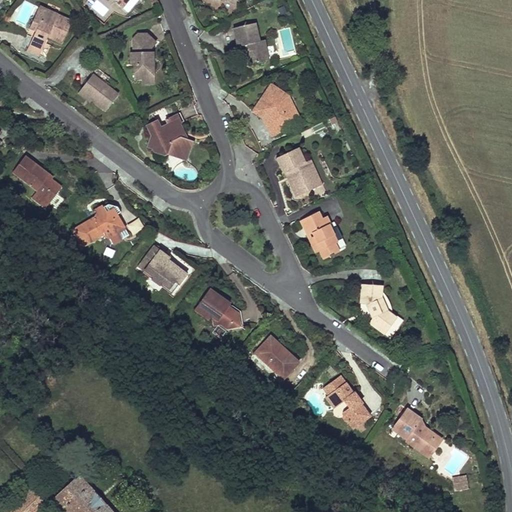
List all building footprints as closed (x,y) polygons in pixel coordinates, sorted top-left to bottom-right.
[(116,0),(119,2),(117,4),(124,11),(133,0),(116,0)] [(38,6),(29,28),(36,31),(37,27),(48,32),(47,36),(62,42),(72,21),(38,6)] [(258,41),(254,24),(232,30),(236,47),(241,45),(247,44),(249,53),(251,62),(268,58),(264,40),(258,41)] [(37,27),(36,31),(47,36),(48,32),(37,27)] [(134,83),(156,83),(155,33),(130,34),(130,67),(134,67),(134,83)] [(44,43),(33,38),(28,50),(38,55),(44,43)] [(118,91),(93,73),(81,90),(93,99),(105,108),(118,91)] [(290,98),(274,87),(254,114),(263,121),(266,116),(270,119),(272,124),(267,127),(274,140),(294,130),(288,117),(297,113),(290,98)] [(78,93),(91,102),(93,99),(81,90),(78,93)] [(288,117),(294,130),(303,126),(297,113),(288,117)] [(159,119),(147,125),(153,136),(149,146),(155,148),(157,153),(163,151),(172,155),(173,151),(187,156),(191,142),(190,142),(185,140),(181,131),(183,125),(186,124),(182,114),(167,121),(169,127),(163,130),(159,119)] [(266,116),(263,121),(264,122),(267,127),(272,124),(270,119),(266,116)] [(190,142),(183,125),(181,131),(185,140),(190,142)] [(196,144),(191,142),(187,156),(173,151),(172,155),(190,162),(196,144)] [(29,161),(30,158),(21,151),(19,153),(29,161)] [(46,170),(30,158),(29,161),(19,153),(9,167),(31,184),(47,195),(57,182),(47,175),(44,173),(46,170)] [(295,153),(275,163),(281,176),(282,175),(287,173),(298,198),(313,191),(301,166),(295,153)] [(301,166),(313,191),(319,189),(307,164),(301,166)] [(294,201),(298,198),(287,173),(282,175),(294,201)] [(41,203),(47,195),(31,184),(25,192),(41,203)] [(108,231),(118,224),(109,211),(114,208),(110,200),(105,199),(98,203),(96,200),(88,206),(93,212),(88,215),(87,213),(70,226),(69,231),(76,240),(81,241),(95,231),(101,233),(98,227),(103,224),(105,226),(108,231)] [(133,235),(145,227),(139,216),(126,224),(133,235)] [(320,217),(312,220),(315,226),(323,222),(320,217)] [(312,220),(303,224),(312,241),(315,239),(317,245),(314,246),(317,254),(320,252),(323,257),(328,255),(329,257),(334,255),(332,253),(338,250),(335,243),(338,242),(331,227),(334,226),(331,218),(323,222),(315,226),(312,220)] [(104,234),(108,231),(105,226),(103,224),(98,227),(101,233),(104,234)] [(344,247),(334,226),(331,227),(338,242),(335,243),(338,250),(344,247)] [(153,280),(155,278),(164,285),(179,265),(171,259),(169,261),(149,246),(142,256),(145,259),(140,266),(147,272),(146,274),(153,280)] [(164,285),(170,289),(185,269),(179,265),(164,285)] [(204,283),(201,286),(214,296),(209,302),(215,307),(220,300),(222,297),(204,283)] [(365,285),(362,305),(368,306),(372,319),(369,324),(384,336),(395,321),(387,314),(382,297),(383,287),(365,285)] [(214,296),(201,286),(188,303),(201,314),(204,310),(209,314),(209,320),(214,320),(222,326),(235,322),(230,308),(220,300),(215,307),(209,302),(214,296)] [(298,357),(267,334),(254,352),(284,375),(298,357)] [(328,394),(335,407),(347,400),(351,407),(345,411),(343,416),(349,427),(366,417),(358,403),(357,402),(351,393),(352,392),(341,374),(331,379),(336,388),(328,394)] [(331,379),(322,384),(328,394),(336,388),(331,379)] [(312,404),(302,396),(295,404),(305,412),(312,404)] [(404,445),(402,446),(410,453),(413,449),(423,457),(431,454),(428,441),(421,436),(420,437),(413,431),(417,426),(402,415),(388,433),(404,445)] [(425,464),(437,448),(428,441),(431,454),(423,457),(413,449),(410,453),(425,464)] [(108,511),(72,469),(65,475),(69,479),(49,497),(62,511),(108,511)] [(465,481),(451,486),(455,496),(469,491),(465,481)] [(31,486),(2,509),(4,511),(41,511),(48,506),(31,486)]
